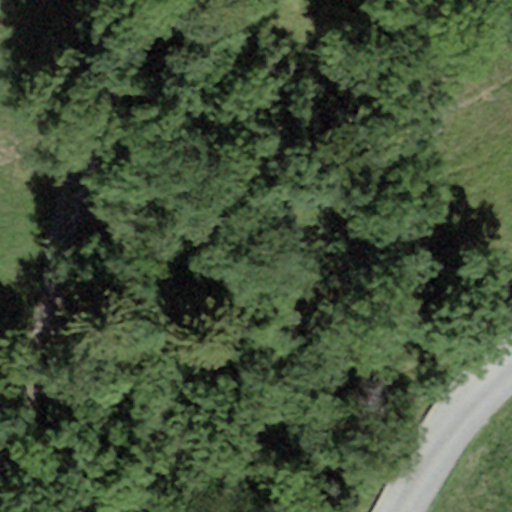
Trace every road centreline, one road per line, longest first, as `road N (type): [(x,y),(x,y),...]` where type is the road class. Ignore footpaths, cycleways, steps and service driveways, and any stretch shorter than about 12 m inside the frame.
road 1 (track): [(0,428),(159,0)]
road 2 (unclassified): [(511,362),(482,378),(397,511)]
